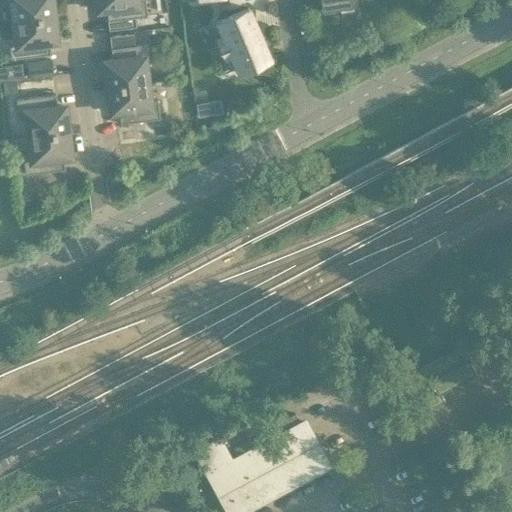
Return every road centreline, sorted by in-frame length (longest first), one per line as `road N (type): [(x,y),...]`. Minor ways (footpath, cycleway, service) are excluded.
road 1 (residential): [(103,233),(75,0)]
road 2 (residential): [(511,17),(304,127)]
road 3 (residential): [(304,127),(103,233)]
road 4 (residential): [(304,127),(284,0)]
